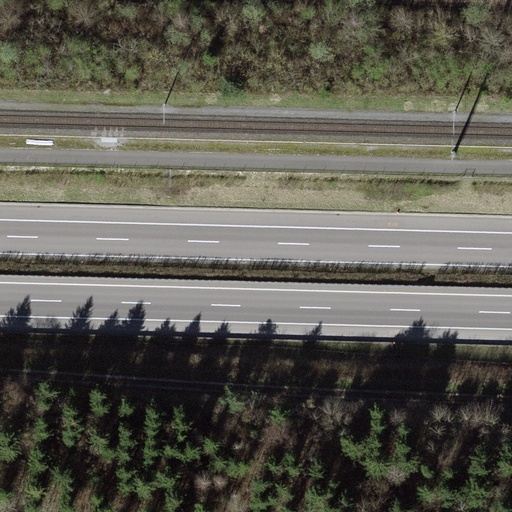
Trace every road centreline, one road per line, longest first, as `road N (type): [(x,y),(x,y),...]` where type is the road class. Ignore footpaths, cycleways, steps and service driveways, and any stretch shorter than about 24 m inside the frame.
road 1 (track): [(511,394),(0,371)]
road 2 (motorway): [(511,250),(0,236)]
road 3 (motorway): [(0,299),(511,312)]
